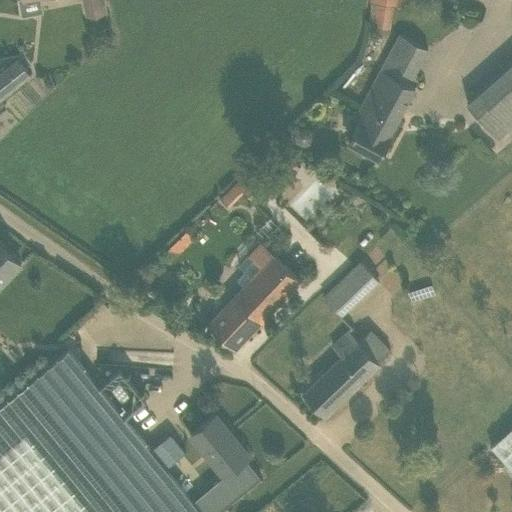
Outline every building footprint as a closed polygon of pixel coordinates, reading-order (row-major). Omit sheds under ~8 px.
[(103,0),(85,0),(88,14),(106,11),(103,0)] [(393,4),(370,2),(368,27),(392,29),(393,4)] [(349,142),(379,158),(391,135),(390,134),(415,86),(410,83),(428,48),(401,34),(356,117),(361,120),(349,142)] [(18,60),(0,74),(0,99),(30,75),(18,60)] [(511,62),(467,102),(499,138),(511,126),(511,62)] [(253,166),(271,184),(278,190),(301,167),(276,143),(253,166)] [(227,205),(242,190),(251,200),(264,187),(246,169),(218,197),(227,205)] [(0,285),(21,262),(0,242),(0,285)] [(251,278),(208,324),(235,348),(301,278),(275,253),(266,246),(243,270),(251,278)] [(324,297),(341,315),(379,278),(362,261),(324,297)] [(359,340),(349,330),(332,345),(342,355),(303,393),(325,416),(381,363),(379,362),(390,351),(370,329),(359,340)] [(203,511),(169,470),(185,457),(167,435),(151,448),(125,416),(146,399),(121,368),(99,385),(69,348),(0,404),(0,511),(203,511)] [(224,476),(250,456),(216,414),(191,434),(224,476)] [(511,469),(511,426),(491,445),(511,469)]
